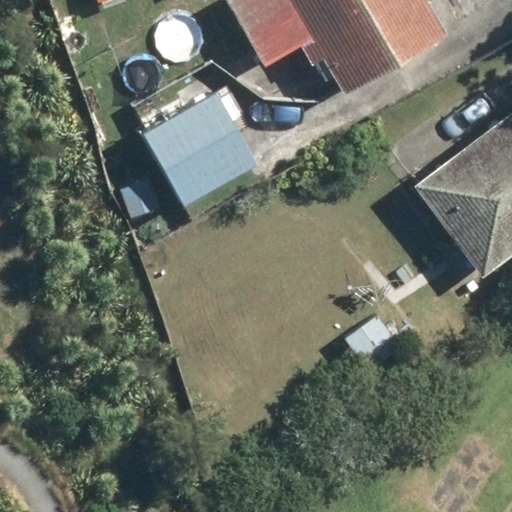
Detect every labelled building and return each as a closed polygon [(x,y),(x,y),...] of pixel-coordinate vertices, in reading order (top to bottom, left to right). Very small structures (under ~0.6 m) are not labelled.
[(439,41),(413,0),(227,0),(215,7),(254,71),(300,43),(337,103),(439,41)] [(209,93),(131,131),(169,207),(246,169),(209,93)] [(511,110),(400,194),(470,287),(511,256),(511,110)] [(14,320),(18,361),(80,355),(76,314),(14,320)] [(417,377),(376,321),(340,347),(361,376),(374,367),(394,394),(417,377)]
